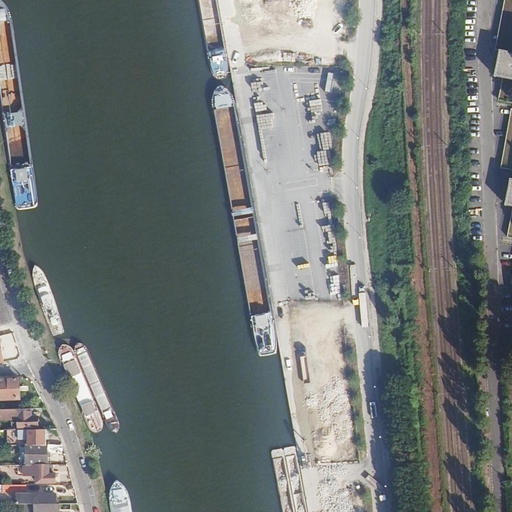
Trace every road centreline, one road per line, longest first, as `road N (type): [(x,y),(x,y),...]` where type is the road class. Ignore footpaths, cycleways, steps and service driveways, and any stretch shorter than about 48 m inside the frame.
road 1 (residential): [(490,1),(504,511)]
road 2 (residential): [(90,511),(37,364)]
